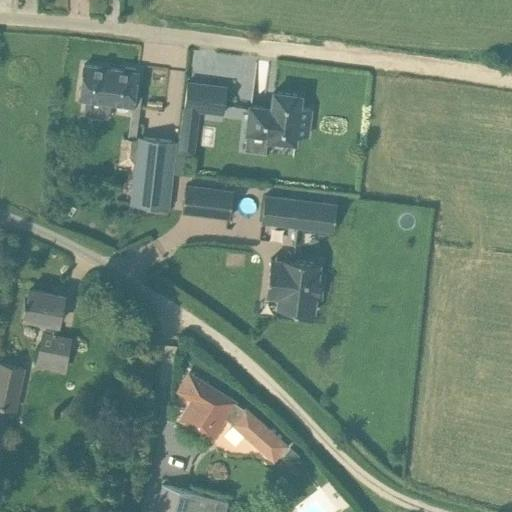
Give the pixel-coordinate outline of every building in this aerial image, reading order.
[(124,70),(83,64),(79,98),(86,99),(84,114),(108,117),(110,103),(133,106),(137,72),(135,71),(135,68),(125,66),(124,70)] [(227,87),(187,82),(184,108),(223,113),(227,87)] [(301,94),(273,91),(271,107),(250,104),(246,132),(268,135),(267,138),(295,142),(296,134),(307,136),(311,108),(299,107),(301,94)] [(176,141),(138,136),(130,204),(168,208),(176,141)] [(233,191),(185,184),(182,211),(230,217),(233,191)] [(336,204),(264,195),(261,221),(333,230),(336,204)] [(320,263),(283,258),(281,272),(269,271),(266,295),(278,296),(277,308),(314,312),(315,297),(320,298),(322,278),(318,278),(320,263)] [(64,295),(28,288),(23,316),(46,320),(44,332),(43,332),(37,359),(65,365),(70,337),(56,334),(64,295)] [(0,360),(0,405),(16,409),(25,366),(0,360)] [(176,391),(190,399),(178,419),(212,439),(225,418),(232,422),(231,423),(232,424),(273,461),(288,444),(245,406),(243,408),(235,403),(237,401),(188,371),(176,391)] [(0,440),(0,479),(8,481),(14,443),(0,440)] [(289,447),(284,453),(293,461),(298,455),(289,447)] [(224,511),(228,500),(163,483),(155,511),(224,511)]
